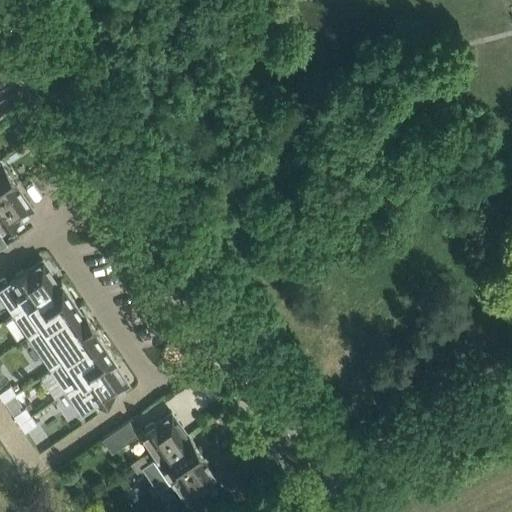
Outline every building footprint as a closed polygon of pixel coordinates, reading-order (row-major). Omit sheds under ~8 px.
[(0,196),(16,186),(15,184),(17,182),(1,161),(0,161),(0,196)] [(31,207),(16,186),(0,196),(0,223),(3,228),(7,225),(10,225),(15,222),(15,219),(19,217),(18,216),(31,207)] [(78,306),(60,278),(57,280),(42,258),(29,267),(28,267),(25,269),(22,269),(16,273),(16,275),(12,278),(12,279),(0,286),(0,296),(51,371),(81,414),(97,403),(97,404),(101,402),(104,402),(110,398),(110,395),(127,383),(111,359),(113,357),(104,343),(95,329),(97,328),(81,304),(78,306)] [(221,387),(211,371),(223,363),(214,348),(171,377),(191,407),(221,387)] [(0,390),(0,394),(4,400),(15,393),(10,384),(0,390)] [(13,414),(19,422),(30,414),(25,406),(13,414)] [(151,445),(153,444),(158,453),(186,434),(171,411),(158,420),(157,419),(154,421),(151,420),(145,424),(145,427),(141,430),(151,445)] [(36,422),(30,414),(19,422),(24,430),(36,422)] [(125,421),(98,439),(107,453),(134,435),(125,421)] [(188,433),(186,434),(158,453),(174,478),(203,458),(205,457),(188,433)] [(218,481),(203,458),(174,478),(189,502),(208,489),(208,488),(218,481)] [(166,484),(159,474),(147,483),(154,492),(166,484)] [(174,511),(182,507),(175,497),(163,506),(167,511),(174,511)]
